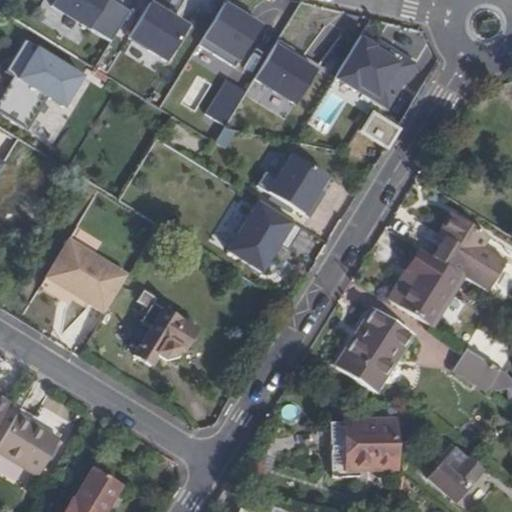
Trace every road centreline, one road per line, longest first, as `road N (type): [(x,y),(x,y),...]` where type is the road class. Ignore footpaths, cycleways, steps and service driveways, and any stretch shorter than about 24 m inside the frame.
road 1 (residential): [(464,56),(213,462)]
road 2 (residential): [(0,330),(213,462)]
